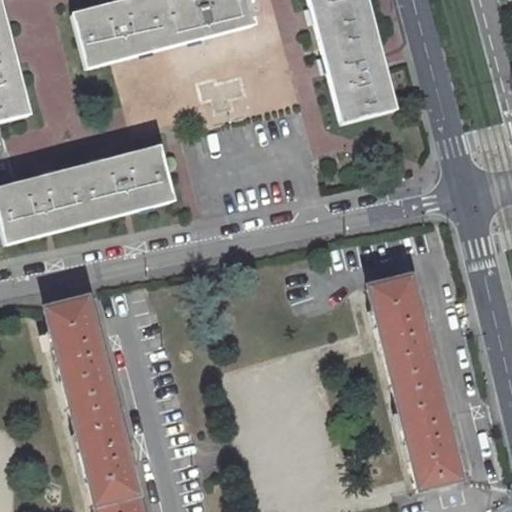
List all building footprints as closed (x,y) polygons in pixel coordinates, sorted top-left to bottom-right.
[(240,0),(131,0),(66,15),(78,69),(247,29),(240,0)] [(364,0),(306,0),(336,123),(390,110),(364,0)] [(0,3),(0,123),(28,117),(0,3)] [(21,186),(0,191),(0,226),(5,245),(168,205),(155,152),(21,186)] [(403,282),(361,292),(411,495),(453,485),(442,440),(438,425),(416,335),(413,322),(403,282)] [(80,299),(39,309),(89,511),(133,511),(119,456),(116,443),(94,355),(90,338),(80,299)] [(419,321),(413,322),(416,335),(422,333),(419,321)] [(95,337),(90,338),(94,355),(99,353),(95,337)] [(444,423),(438,425),(442,440),(447,438),(444,423)] [(120,442),(116,443),(119,456),(124,454),(120,442)]
